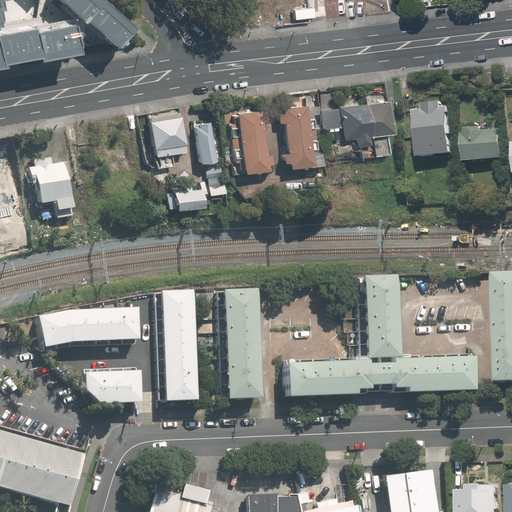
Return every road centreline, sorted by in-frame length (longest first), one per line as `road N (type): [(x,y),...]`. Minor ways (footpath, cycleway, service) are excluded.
road 1 (residential): [(511,424),(146,441),(123,454),(103,511)]
road 2 (secondary): [(511,32),(223,66)]
road 3 (secondary): [(178,73),(0,104)]
